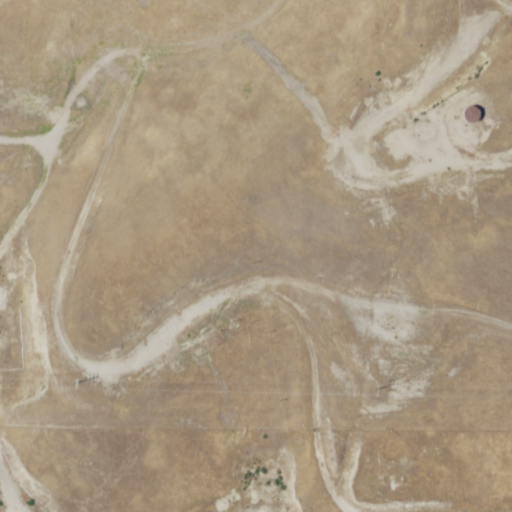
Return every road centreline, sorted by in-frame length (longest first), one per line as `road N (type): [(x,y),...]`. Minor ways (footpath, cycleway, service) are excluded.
road 1 (track): [(197,0),(190,72),(54,141),(0,190),(364,399),(358,225),(387,195),(511,163)]
road 2 (track): [(511,334),(460,317),(386,327),(310,305),(243,378),(75,347)]
road 3 (track): [(33,511),(49,394),(75,347),(54,188),(0,144)]
road 4 (track): [(511,95),(448,130),(387,195)]
road 5 (track): [(243,378),(290,431),(295,478),(318,511)]
road 6 (track): [(448,130),(421,0)]
